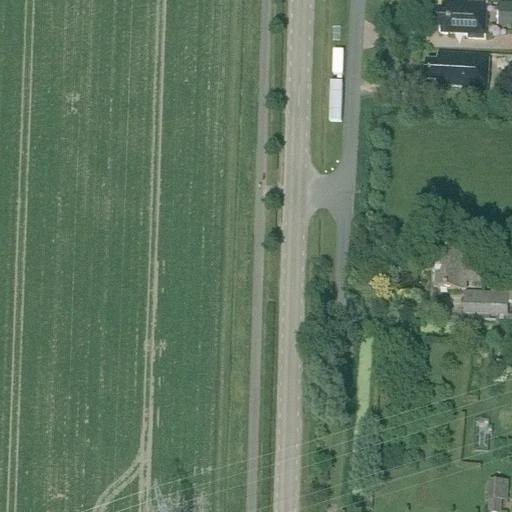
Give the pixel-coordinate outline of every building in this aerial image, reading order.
[(511,4),(499,4),(498,27),(511,27),(511,4)] [(466,40),(484,41),(485,6),(441,5),(441,11),(430,11),(429,30),(440,31),(440,37),(466,38),(466,40)] [(460,93),(486,94),(488,59),(437,56),(437,62),(427,62),(426,83),(435,83),(434,89),(460,90),(460,93)] [(465,285),(483,286),(484,270),(466,269),(467,264),(460,263),(460,255),(437,253),(435,292),(464,294),(465,285)] [(510,302),(511,302),(511,290),(507,291),(507,295),(466,293),(465,316),(509,318),(510,302)] [(489,511),(502,511),(504,482),(490,482),(489,511)]
